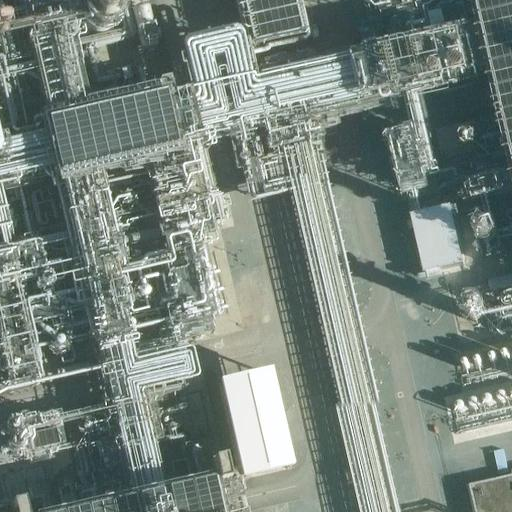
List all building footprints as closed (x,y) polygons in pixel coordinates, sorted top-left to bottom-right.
[(511,0),(0,0),(0,511),(240,511),(232,476),(224,477),(221,465),(207,468),(201,444),(178,448),(182,464),(169,467),(172,479),(156,483),(148,449),(158,447),(158,445),(174,441),(171,429),(154,432),(147,400),(180,393),(179,388),(191,386),(193,384),(194,383),(195,381),(194,379),(190,358),(189,356),(187,355),(185,354),(183,354),(135,366),(133,366),(131,366),(130,365),(130,363),(124,337),(165,327),(167,334),(177,332),(177,334),(196,330),(197,334),(210,331),(209,325),(218,322),(202,251),(189,254),(188,251),(202,247),(199,235),(201,234),(195,208),(211,204),(208,195),(212,194),(203,153),(212,150),(211,144),(227,141),(235,174),(239,173),(247,206),(289,196),(361,511),(397,511),(316,142),(320,141),(316,124),(473,89),(471,80),(491,75),(500,121),(450,137),(466,210),(471,209),(484,262),(511,256),(511,277),(491,282),(493,295),(511,290),(511,299),(489,305),(495,333),(511,329),(511,353),(463,365),(466,389),(511,378),(511,0)] [(388,133),(404,198),(430,192),(414,127),(388,133)] [(450,208),(410,216),(423,279),(463,270),(450,208)] [(238,483),(291,472),(268,375),(217,387),(238,483)] [(501,482),(470,489),(475,511),(511,511),(511,478),(510,479),(505,454),(495,456),(501,482)]
